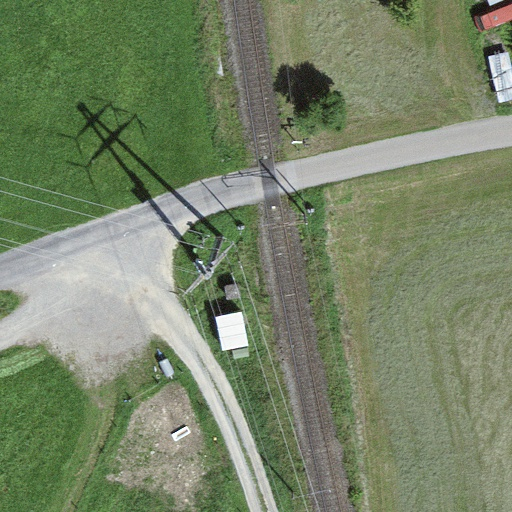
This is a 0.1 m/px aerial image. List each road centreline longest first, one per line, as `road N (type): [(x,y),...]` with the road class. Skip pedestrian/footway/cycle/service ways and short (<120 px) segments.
road 1 (unclassified): [(0,273),(272,184),(511,136)]
road 2 (track): [(262,511),(239,437),(131,227),(46,319),(0,337)]
